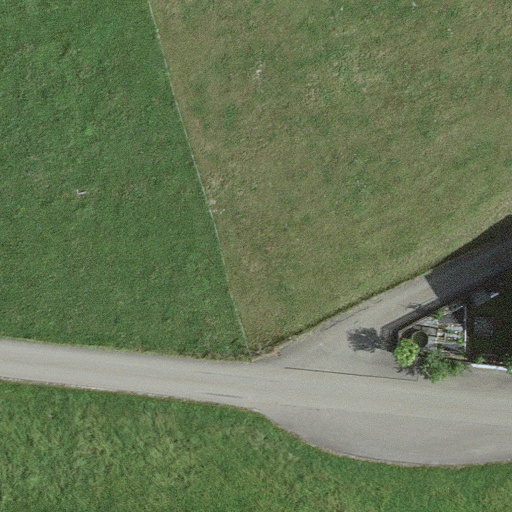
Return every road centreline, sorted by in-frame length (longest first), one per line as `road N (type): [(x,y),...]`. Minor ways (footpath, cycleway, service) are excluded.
road 1 (unclassified): [(511,409),(0,356)]
road 2 (track): [(511,256),(365,339),(297,388)]
